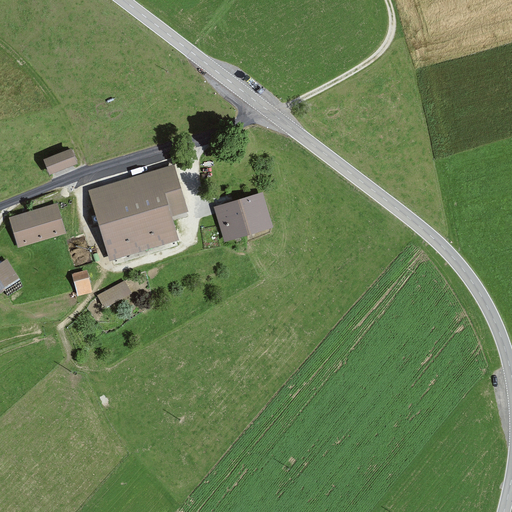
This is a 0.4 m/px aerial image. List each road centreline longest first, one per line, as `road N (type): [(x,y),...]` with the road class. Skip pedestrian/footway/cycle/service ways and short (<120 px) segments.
road 1 (secondary): [(511,376),(488,308),(453,258),(271,113)]
road 2 (unclassified): [(271,113),(0,206)]
road 3 (secondary): [(271,113),(122,0)]
road 4 (track): [(271,113),(372,60),(395,23),(387,0)]
